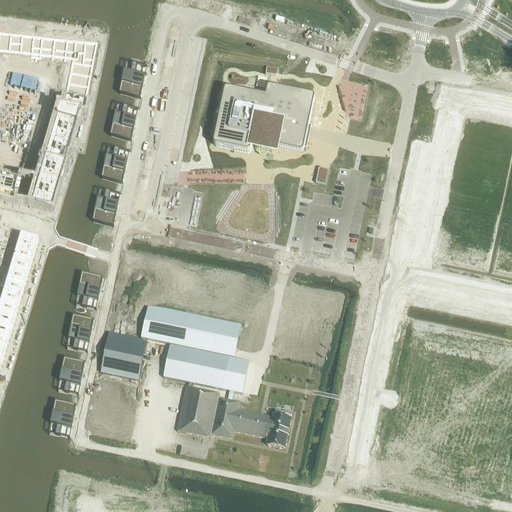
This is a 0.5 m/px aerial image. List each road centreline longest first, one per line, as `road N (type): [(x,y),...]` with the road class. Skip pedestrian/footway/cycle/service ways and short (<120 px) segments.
road 1 (residential): [(412,85),(166,10),(122,223)]
road 2 (track): [(0,22),(102,36),(82,133),(0,377)]
road 3 (residential): [(325,495),(74,442)]
road 4 (residential): [(371,275),(122,223)]
road 5 (unclassified): [(325,495),(371,275)]
road 6 (residential): [(122,223),(74,442)]
road 7 (unclassified): [(371,275),(412,85)]
